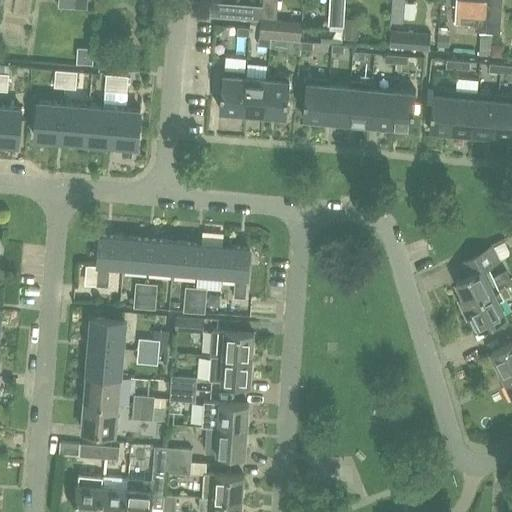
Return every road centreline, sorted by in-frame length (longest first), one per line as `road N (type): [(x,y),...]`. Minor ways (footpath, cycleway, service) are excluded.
road 1 (residential): [(477,467),(454,453),(390,231),(373,216),(303,210)]
road 2 (residential): [(36,511),(59,187)]
road 3 (residential): [(303,210),(283,511)]
road 4 (residential): [(164,196),(180,0)]
road 5 (residential): [(303,210),(164,196)]
